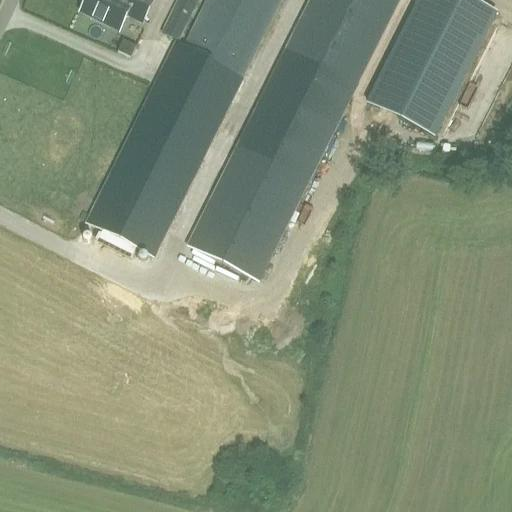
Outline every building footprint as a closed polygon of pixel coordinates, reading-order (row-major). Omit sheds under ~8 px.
[(153,0),(84,0),(86,3),(81,13),(119,33),(127,16),(143,24),(154,1),(153,0)] [(198,3),(192,0),(179,0),(160,39),(176,47),(198,3)] [(208,0),(183,50),(243,80),(283,0),(208,0)] [(260,283),(401,0),(311,0),(188,247),(260,283)] [(418,0),(367,105),(435,139),(496,16),(464,0),(418,0)] [(125,232),(125,248),(169,248),(169,214),(113,215),(113,232),(125,232)] [(217,302),(243,312),(249,299),(223,288),(217,302)]
